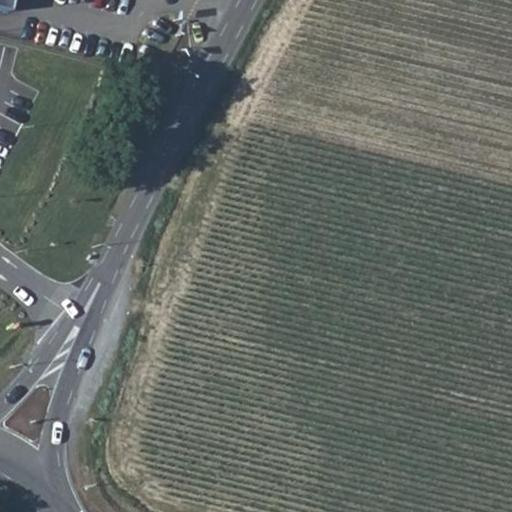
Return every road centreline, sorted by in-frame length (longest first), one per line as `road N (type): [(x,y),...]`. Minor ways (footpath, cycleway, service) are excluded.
road 1 (tertiary): [(248,0),(86,317)]
road 2 (tertiary): [(42,487),(86,317)]
road 3 (tertiary): [(86,317),(0,415)]
